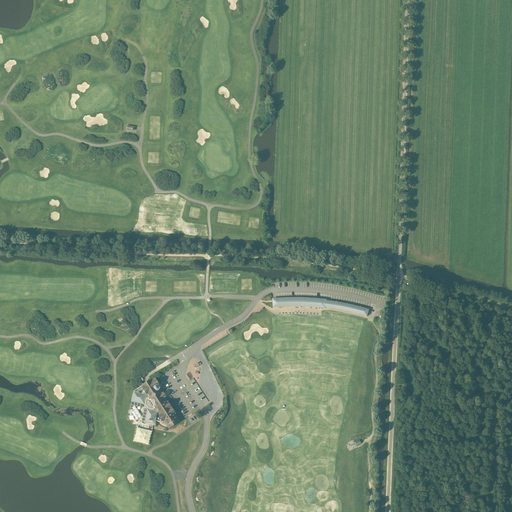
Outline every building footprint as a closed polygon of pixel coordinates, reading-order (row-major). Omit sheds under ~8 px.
[(280,295),(270,295),(269,305),(281,305),(280,295)] [(280,295),(281,305),(288,304),(295,304),(301,304),(305,305),(314,306),(323,308),(323,305),(324,298),(324,297),(315,296),(306,295),(290,295),(280,295)] [(364,314),(365,307),(348,302),(335,300),(324,298),(323,305),(336,307),(347,309),(364,314)] [(161,394),(158,390),(159,388),(159,386),(160,386),(156,379),(153,381),(152,379),(142,385),(143,387),(142,387),(143,388),(136,392),(134,392),(132,400),(146,403),(149,408),(147,419),(149,420),(151,421),(151,420),(155,421),(156,418),(157,415),(156,415),(157,411),(158,411),(161,414),(159,415),(163,421),(164,420),(169,428),(179,422),(174,414),(175,413),(168,402),(167,403),(164,398),(164,397),(162,398),(160,396),(162,394),(161,394)] [(131,431),(140,426),(127,404),(118,409),(131,431)] [(136,419),(142,417),(137,406),(131,408),(136,419)]
